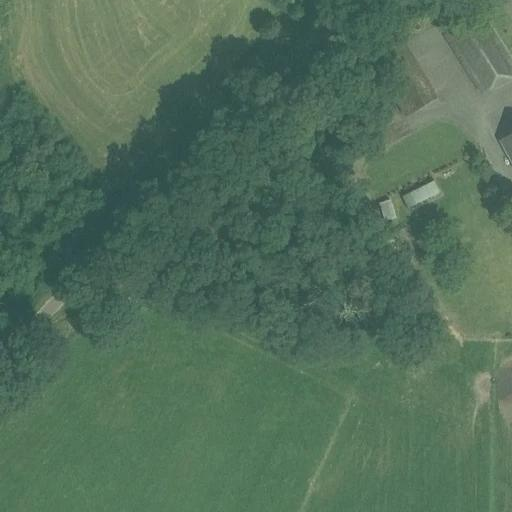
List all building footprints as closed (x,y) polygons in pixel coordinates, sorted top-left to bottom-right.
[(511,75),(511,61),(483,14),(446,36),(482,94),(511,75)] [(406,119),(440,99),(405,42),(373,64),(406,119)] [(511,136),(501,143),(511,162),(511,136)] [(410,193),(417,207),(448,191),(441,177),(410,193)] [(423,255),(408,226),(392,235),(407,264),(423,255)]
